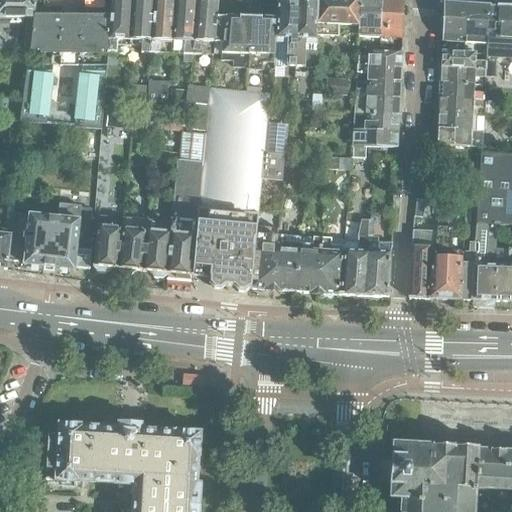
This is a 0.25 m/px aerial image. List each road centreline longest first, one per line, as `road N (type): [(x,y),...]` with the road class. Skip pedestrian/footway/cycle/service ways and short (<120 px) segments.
road 1 (residential): [(423,0),(399,316)]
road 2 (tertiary): [(50,318),(266,341)]
road 3 (tertiary): [(266,341),(261,511)]
road 4 (tertiary): [(344,511),(356,344)]
road 5 (residential): [(50,318),(46,351),(0,467)]
